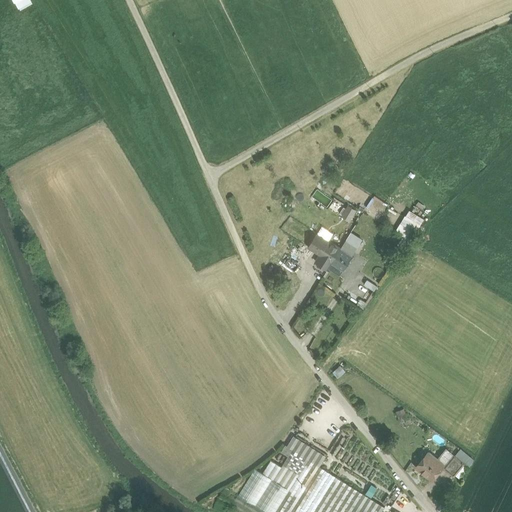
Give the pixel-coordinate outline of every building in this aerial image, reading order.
[(13,0),(17,9),(32,3),(30,0),(13,0)] [(347,220),(351,213),(336,206),(332,213),(347,220)] [(408,244),(424,218),(409,209),(393,234),(408,244)] [(329,241),(316,233),(308,247),(320,255),(316,262),(327,269),(331,262),(332,262),(341,248),(329,241)] [(352,255),(341,248),(332,262),(333,263),(343,269),(352,255)] [(284,264),(291,269),(298,259),(291,254),(284,264)] [(366,279),(363,284),(374,290),(377,285),(366,279)] [(326,456),(294,435),(287,446),(286,445),(282,452),(288,456),(282,466),(271,460),(262,473),(307,499),(325,469),(320,466),(326,456)] [(445,467),(454,455),(446,448),(436,460),(443,465),(445,467)] [(468,457),(460,450),(455,456),(463,463),(468,457)] [(436,460),(428,452),(416,466),(432,479),(443,465),(436,460)] [(445,467),(444,467),(453,475),(463,463),(455,456),(454,455),(445,467)] [(262,473),(255,468),(239,495),(225,486),(212,508),(219,511),(298,511),(307,499),(262,473)] [(325,469),(307,499),(298,511),(381,511),(384,507),(325,469)]
